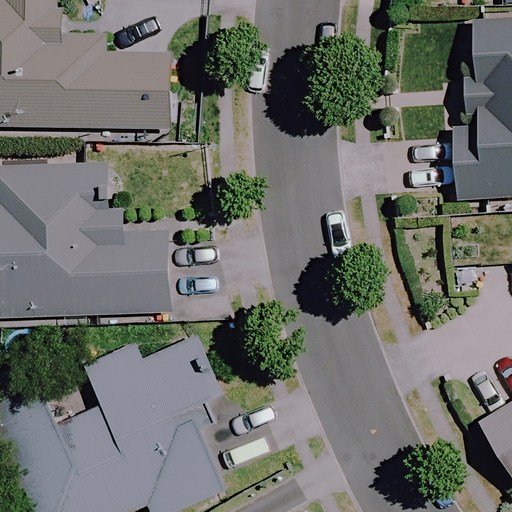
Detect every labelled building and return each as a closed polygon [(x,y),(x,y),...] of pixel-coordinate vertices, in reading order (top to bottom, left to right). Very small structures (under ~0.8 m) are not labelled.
[(0,0),(0,128),(171,133),(173,58),(105,56),(105,37),(62,36),(63,13),(56,13),(56,0),(0,0)] [(511,21),(469,24),(473,87),(459,87),(460,108),(474,107),(476,131),(448,133),(453,208),(511,204),(511,21)] [(0,320),(170,316),(168,235),(125,236),(124,212),(108,213),(107,165),(0,167),(0,320)] [(137,511),(148,507),(150,511),(181,511),(226,493),(204,441),(208,411),(225,401),(198,339),(141,364),(135,350),(87,371),(103,409),(58,429),(30,364),(0,376),(0,452),(25,511),(137,511)] [(511,403),(478,425),(511,477),(511,403)]
